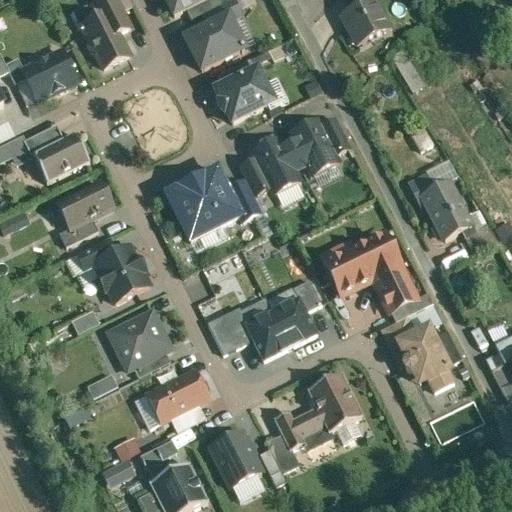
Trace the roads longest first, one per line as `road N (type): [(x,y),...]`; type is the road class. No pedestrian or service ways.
road 1 (residential): [(439,493),(359,347),(234,402),(128,195)]
road 2 (residential): [(334,97),(511,430)]
road 3 (residential): [(128,195),(86,111),(167,66)]
road 4 (residential): [(212,153),(334,97)]
